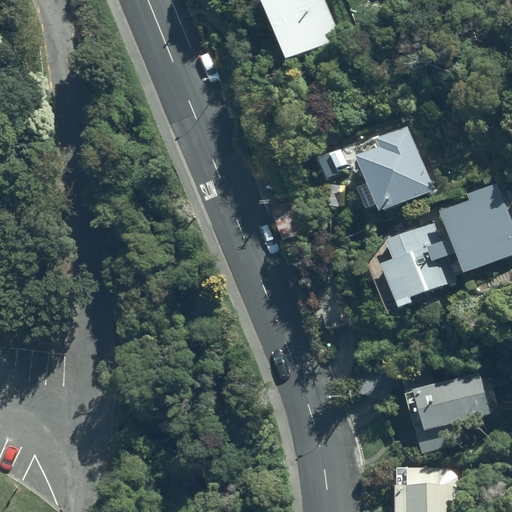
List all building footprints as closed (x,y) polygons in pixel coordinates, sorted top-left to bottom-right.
[(280,0),(261,10),(288,74),(344,43),(324,0),(280,0)] [(376,214),(382,225),(437,199),(407,136),(378,150),(382,159),(357,171),(366,191),(356,196),(367,218),(376,214)] [(471,209),(387,250),(395,271),(381,277),(400,323),(414,317),(412,311),(511,264),(511,227),(495,192),(469,204),(471,209)] [(301,199),(269,213),(282,242),(314,227),(301,199)] [(397,376),(424,464),(466,451),(461,435),(491,426),(479,386),(440,398),(430,366),(397,376)] [(364,372),(358,400),(390,406),(395,378),(364,372)] [(398,479),(398,500),(397,511),(455,511),(456,495),(440,494),(440,475),(410,475),(410,479),(398,479)]
